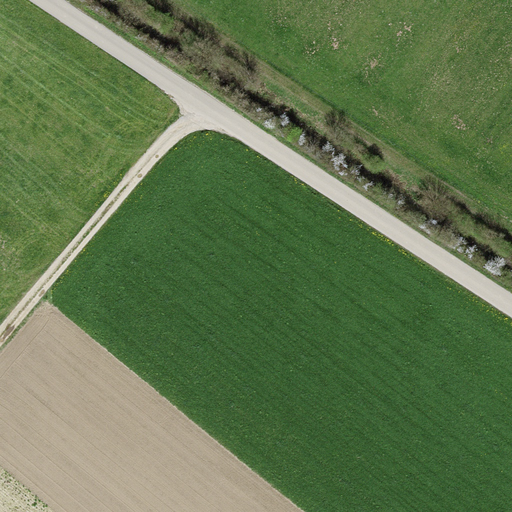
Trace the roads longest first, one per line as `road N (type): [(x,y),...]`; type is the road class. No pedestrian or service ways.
road 1 (unclassified): [(43,0),(511,313)]
road 2 (track): [(201,104),(0,340)]
